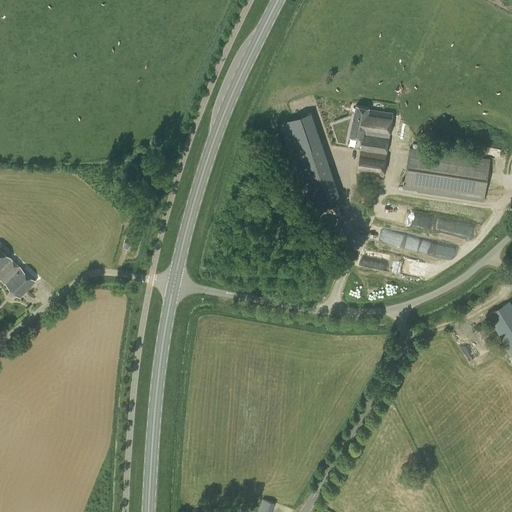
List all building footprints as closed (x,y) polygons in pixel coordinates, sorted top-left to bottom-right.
[(363,137),(388,140),(393,112),(369,109),(370,107),(356,105),(349,135),(363,137)] [(299,115),(279,122),(289,153),(310,146),(299,115)] [(383,176),(388,140),(363,137),(357,172),(383,176)] [(483,199),(489,160),(410,148),(404,188),(483,199)] [(335,183),(303,193),(308,207),(339,196),(335,183)] [(439,229),(455,232),(456,224),(441,221),(439,229)] [(36,281),(0,248),(0,277),(21,297),(36,281)] [(412,276),(416,263),(360,250),(357,264),(412,276)] [(511,356),(511,305),(509,301),(487,314),(511,356)] [(270,511),(274,503),(263,499),(257,511),(270,511)]
